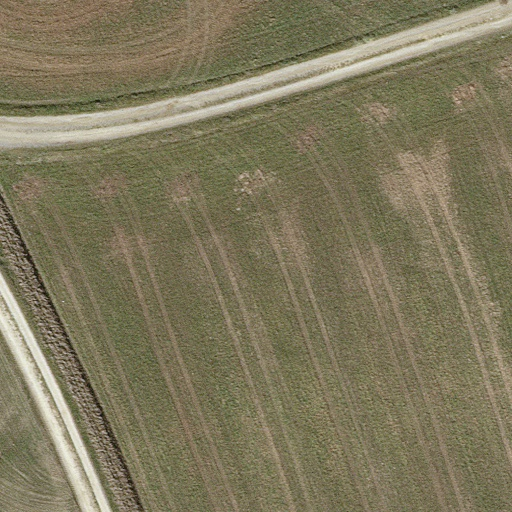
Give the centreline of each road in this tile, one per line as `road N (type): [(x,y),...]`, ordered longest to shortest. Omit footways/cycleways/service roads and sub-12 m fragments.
road 1 (track): [(511,8),(202,106),(76,129),(0,129)]
road 2 (track): [(98,511),(0,295)]
